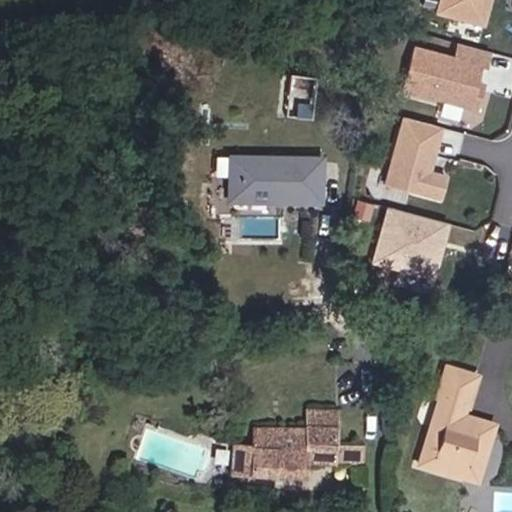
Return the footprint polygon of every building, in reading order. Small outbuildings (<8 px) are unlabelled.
[(491,27),(498,0),(447,0),(444,14),(491,27)] [(482,89),(488,67),(493,68),(497,53),(465,44),(461,58),(421,48),(409,91),(484,110),(489,91),(482,89)] [(435,172),(447,127),(408,117),(391,184),(446,199),(452,176),(435,172)] [(320,161),(230,160),(229,202),(319,203),(320,161)] [(441,277),(455,223),(397,207),(383,261),(441,277)] [(466,409),(473,377),(440,370),(434,400),(442,401),(440,412),(436,411),(424,469),(467,478),(485,465),(490,442),(484,432),(486,422),(461,418),(462,409),(466,409)] [(336,444),(338,410),(308,409),(307,428),(254,426),(251,449),(231,447),(228,477),(307,481),(308,463),(366,466),(367,447),(336,444)]
